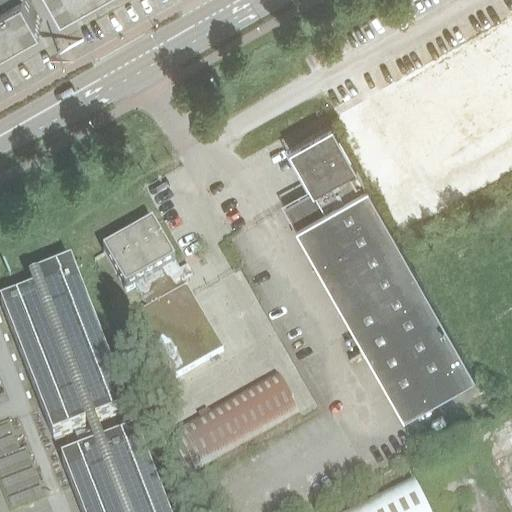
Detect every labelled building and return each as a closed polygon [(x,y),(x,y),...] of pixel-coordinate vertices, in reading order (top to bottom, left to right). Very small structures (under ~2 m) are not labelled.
[(0,0),(0,44),(32,27),(40,22),(29,3),(30,3),(28,0),(0,0)] [(55,0),(61,10),(72,4),(78,0),(55,0)] [(448,150),(511,118),(511,28),(398,85),(410,107),(400,112),(411,133),(434,122),(448,150)] [(290,150),(313,191),(284,207),(403,418),(474,377),(330,123),(329,124),(331,127),(290,150)] [(344,141),(355,159),(384,143),(373,125),(344,141)] [(384,144),(356,161),(366,178),(394,162),(384,144)] [(367,180),(377,198),(405,181),(395,164),(367,180)] [(223,352),(191,297),(186,289),(184,286),(186,285),(175,265),(153,227),(104,255),(105,258),(126,293),(134,288),(147,311),(139,316),(175,379),(223,352)] [(1,307),(35,396),(53,442),(87,428),(95,451),(62,464),(80,511),(166,511),(136,435),(103,448),(94,426),(128,413),(71,267),(30,283),(35,294),(1,307)] [(295,411),(273,374),(170,434),(191,471),(295,411)] [(17,453),(7,427),(0,429),(0,481),(11,511),(43,498),(25,450),(17,453)] [(354,511),(428,511),(413,482),(354,511)]
